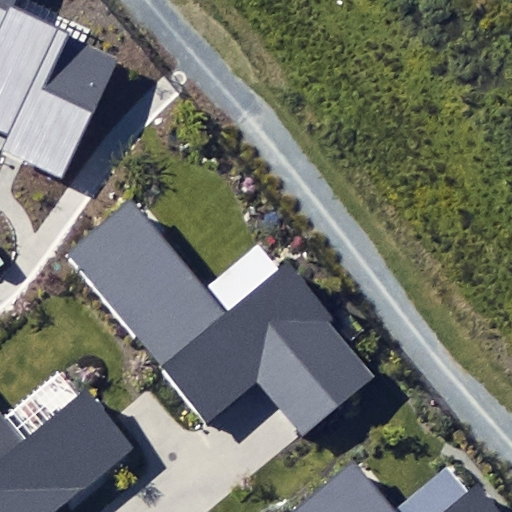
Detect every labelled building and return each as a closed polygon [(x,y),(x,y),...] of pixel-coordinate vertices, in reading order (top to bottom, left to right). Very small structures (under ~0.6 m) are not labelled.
[(18,0),(0,0),(0,36),(17,3),(18,0)] [(124,56),(17,3),(0,36),(0,129),(13,135),(4,153),(13,157),(62,182),(124,56)] [(258,382),(305,438),(378,378),(288,269),(225,320),(130,204),(67,255),(206,424),(258,382)] [(0,511),(54,511),(132,448),(82,387),(20,437),(0,412),(0,511)] [(500,511),(477,484),(443,511),(394,511),(352,461),(290,511),(500,511)]
